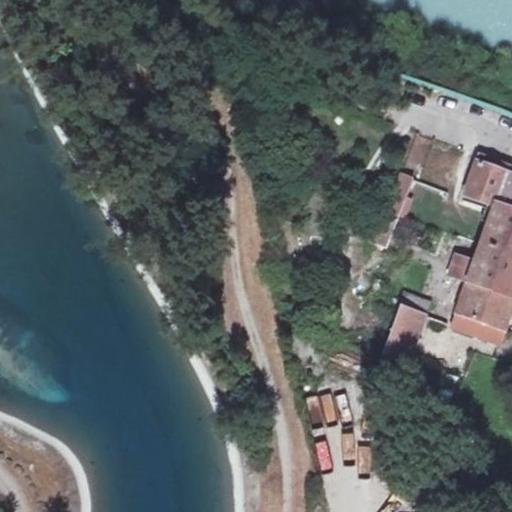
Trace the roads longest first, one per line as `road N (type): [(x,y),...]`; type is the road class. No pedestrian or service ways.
road 1 (track): [(287,511),(289,465),(225,172),(215,138),(183,108)]
road 2 (track): [(183,108),(80,0)]
road 3 (unclassified): [(388,101),(511,145)]
